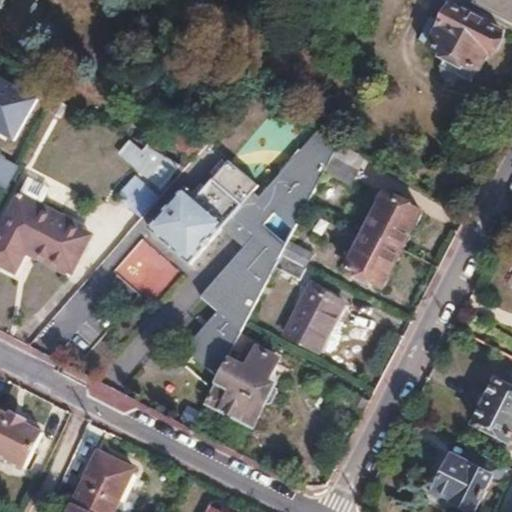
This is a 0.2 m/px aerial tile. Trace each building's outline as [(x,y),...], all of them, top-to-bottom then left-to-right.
[(0,0),(0,6),(4,9),(8,0),(0,0)] [(258,0),(249,11),(259,20),(276,0),(258,0)] [(511,0),(462,0),(511,26),(511,0)] [(431,19),(420,41),(430,46),(429,48),(447,57),(440,69),(470,84),(476,72),(479,73),(490,54),(492,55),(502,35),(451,9),(442,25),(431,19)] [(36,101),(0,80),(0,136),(11,143),(36,101)] [(186,125),(170,144),(192,161),(207,143),(186,125)] [(324,174),(340,144),(318,131),(261,200),(253,197),(219,236),(231,246),(185,300),(204,310),(179,359),(218,379),(244,329),(259,301),(282,255),(289,243),(310,202),(324,174)] [(133,139),(120,157),(160,190),(180,166),(160,155),(148,148),(133,139)] [(154,141),(148,148),(160,155),(165,149),(154,141)] [(340,144),(324,174),(351,187),(360,169),(357,168),(362,158),(340,144)] [(0,150),(0,183),(10,189),(24,162),(0,150)] [(187,191),(151,231),(192,267),(219,236),(253,197),(259,190),(236,171),(229,165),(214,181),(197,200),(187,191)] [(136,179),(118,200),(129,210),(147,189),(136,179)] [(29,184),(21,200),(42,211),(50,195),(29,184)] [(147,189),(129,210),(141,219),(159,199),(147,189)] [(386,194),(367,231),(403,250),(422,213),(398,201),(400,198),(389,192),(388,194),(386,194)] [(21,200),(0,237),(0,265),(18,274),(30,251),(72,274),(92,237),(42,211),(21,200)] [(351,252),(344,266),(348,267),(347,269),(384,288),(403,250),(367,231),(355,254),(351,252)] [(151,301),(178,269),(142,239),(115,271),(151,301)] [(289,243),(282,255),(306,267),(312,255),(289,243)] [(284,261),(275,279),(301,292),(310,274),(284,261)] [(312,288),(288,337),(322,354),(347,304),(312,288)] [(231,363),(210,404),(255,427),(267,404),(271,406),(274,405),(279,395),(278,391),(275,389),(277,386),(270,382),(280,361),(259,351),(249,372),(231,363)] [(511,390),(497,383),(475,427),(509,446),(511,443),(511,390)] [(0,406),(0,412),(8,416),(10,412),(0,406)] [(0,457),(21,468),(39,432),(20,422),(8,416),(0,412),(0,457)] [(10,412),(8,416),(20,422),(22,418),(10,412)] [(100,453),(74,506),(87,511),(115,511),(135,471),(100,453)] [(455,458),(440,487),(456,496),(454,499),(476,510),(494,478),(500,481),(507,467),(478,453),(471,466),(455,458)]
